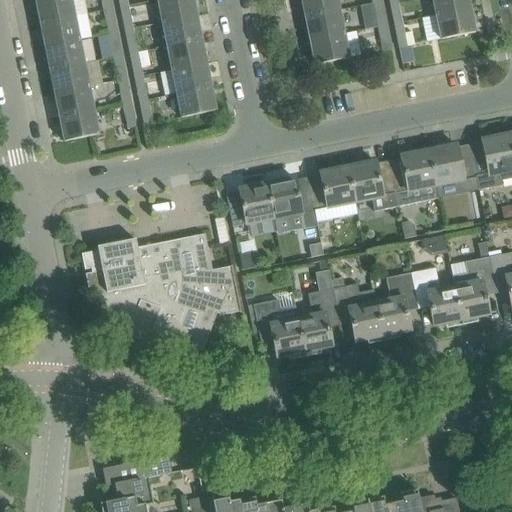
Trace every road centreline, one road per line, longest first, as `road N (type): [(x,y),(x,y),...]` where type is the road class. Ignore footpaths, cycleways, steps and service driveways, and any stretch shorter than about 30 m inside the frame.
road 1 (residential): [(250,436),(265,408),(289,392),(511,347)]
road 2 (residential): [(250,436),(328,443),(511,408)]
road 3 (residential): [(257,146),(511,95)]
road 4 (residential): [(29,192),(257,146)]
road 5 (residential): [(60,382),(111,388),(250,436)]
road 6 (residential): [(60,382),(29,192)]
road 7 (residential): [(29,192),(0,44)]
road 8 (residential): [(257,146),(227,0)]
road 9 (residential): [(50,511),(60,382)]
